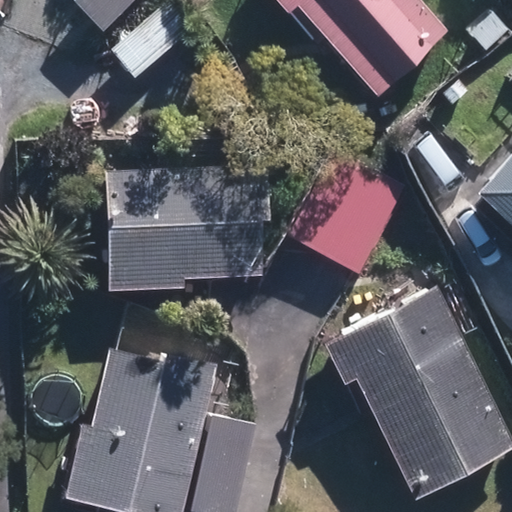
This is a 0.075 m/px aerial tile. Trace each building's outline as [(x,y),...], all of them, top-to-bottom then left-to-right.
[(127,0),(68,0),(96,30),(127,0)] [(132,76),(194,25),(173,0),(154,0),(104,41),(132,76)] [(292,3),(372,92),(446,25),(423,0),(271,0),(282,12),(292,3)] [(511,138),(463,190),(511,236),(511,138)] [(402,186),(326,144),(280,228),(356,269),(402,186)] [(101,283),(183,282),(183,271),(265,269),(263,165),(99,167),(101,283)] [(337,379),(346,375),(402,495),(511,444),(433,277),(315,332),(337,379)] [(171,511),(209,366),(105,339),(66,491),(148,511),(171,511)] [(225,511),(243,420),(206,412),(186,511),(225,511)]
